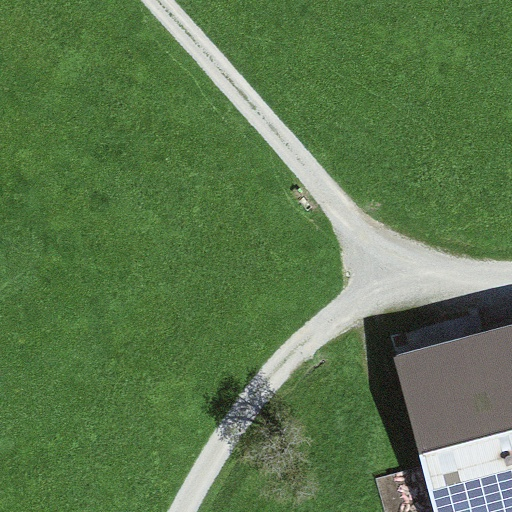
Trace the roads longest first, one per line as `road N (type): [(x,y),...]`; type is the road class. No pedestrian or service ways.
road 1 (track): [(186,511),(262,388),(385,265),(157,0)]
road 2 (unclassified): [(511,274),(385,265)]
